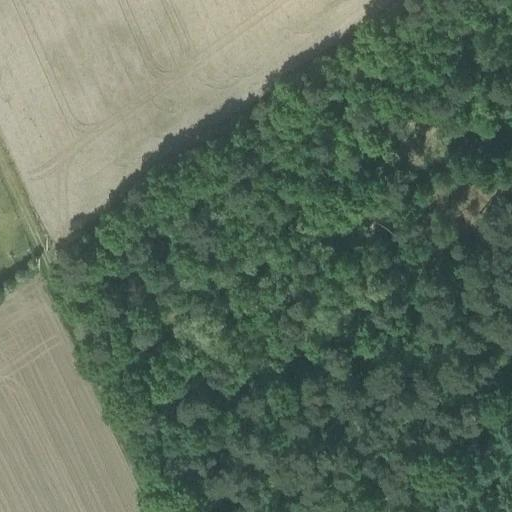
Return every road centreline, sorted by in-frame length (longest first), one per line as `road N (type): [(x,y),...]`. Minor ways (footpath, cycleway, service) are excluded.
road 1 (track): [(511,85),(433,113),(407,171),(385,197),(197,294),(112,408)]
road 2 (track): [(395,0),(74,234)]
road 3 (track): [(157,511),(42,257)]
road 4 (track): [(511,398),(366,503)]
